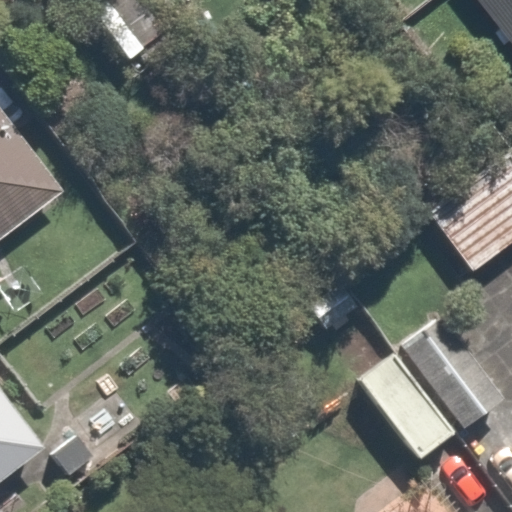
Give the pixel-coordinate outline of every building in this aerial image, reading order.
[(511,59),(511,0),(468,0),(511,59)] [(0,222),(51,185),(0,116),(0,222)] [(511,232),(511,171),(503,159),(418,219),(456,272),(511,232)] [(386,342),(453,426),(494,393),(427,309),(386,342)] [(453,426),(386,342),(343,377),(410,460),(453,426)] [(0,480),(45,446),(0,386),(0,480)] [(386,511),(373,496),(354,511),(454,511),(441,495),(420,511),(386,511)]
